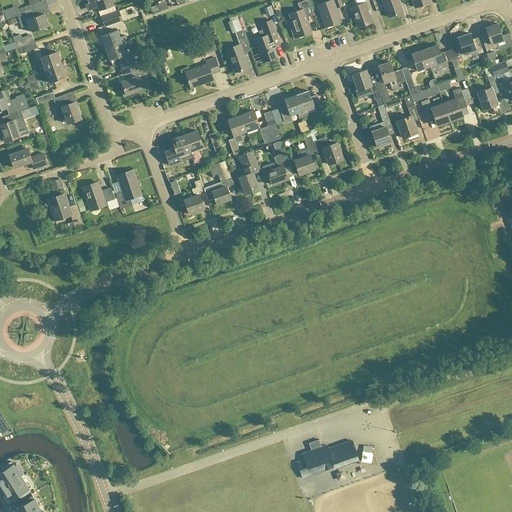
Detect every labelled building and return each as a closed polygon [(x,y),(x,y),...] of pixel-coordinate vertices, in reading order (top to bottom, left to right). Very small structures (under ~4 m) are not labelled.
[(86,0),(88,4),(95,2),(98,12),(113,7),(110,0),(86,0)] [(332,0),(333,1),(317,6),(325,29),(341,23),(336,9),(342,7),(340,0),(332,0)] [(381,0),(388,18),(402,13),(397,0),(381,0)] [(404,0),(406,2),(410,0),(411,0),(415,9),(429,4),(428,0),(404,0)] [(294,39),(297,38),(311,33),(306,18),(313,16),(308,1),(297,4),(300,11),(289,15),(293,28),(291,29),(294,39)] [(152,7),(154,12),(167,8),(164,2),(152,7)] [(364,4),(350,9),(357,29),(371,24),(364,4)] [(20,16),(34,11),(32,5),(18,10),(20,16)] [(273,15),(270,7),(263,9),(266,18),(273,15)] [(34,11),(20,16),(17,17),(21,29),(28,26),(31,33),(47,28),(43,15),(37,17),(34,11)] [(117,12),(100,18),(103,28),(121,22),(117,12)] [(239,45),(225,50),(234,74),(248,68),(244,57),(242,52),(249,50),(242,30),(240,31),(237,20),(231,22),(235,33),(239,45)] [(260,38),(254,40),(263,63),(277,58),(273,48),(272,44),(278,41),(271,21),(262,24),(264,29),(258,32),(260,38)] [(1,22),(0,23),(0,28),(5,32),(9,27),(8,26),(1,22)] [(497,48),(495,44),(503,41),(497,25),(484,29),(487,35),(481,37),(486,52),(492,50),(497,48)] [(124,36),(119,38),(116,31),(100,37),(104,49),(126,41),(124,36)] [(202,37),(204,43),(212,40),(210,34),(202,37)] [(471,57),(477,55),(477,56),(483,54),(477,39),(472,41),(469,34),(457,39),(463,56),(469,53),(471,57)] [(128,46),(126,41),(104,49),(109,62),(110,61),(112,68),(119,65),(123,75),(131,72),(138,70),(135,64),(131,53),(125,55),(123,48),(128,46)] [(212,42),(196,48),(199,57),(216,51),(212,42)] [(13,43),(2,47),(2,48),(0,48),(0,55),(4,54),(14,50),(16,50),(16,49),(13,43)] [(57,53),(41,58),(38,51),(35,49),(36,49),(34,43),(16,49),(16,50),(14,50),(17,56),(19,55),(32,50),(36,60),(35,60),(38,67),(42,65),(44,71),(61,65),(57,53)] [(444,57),(441,58),(436,46),(411,55),(417,72),(430,67),(432,73),(448,67),(444,57)] [(450,60),(454,73),(461,71),(456,57),(450,60)] [(185,73),(190,89),(213,81),(211,75),(219,72),(214,59),(205,62),(207,65),(185,73)] [(149,60),(146,61),(148,66),(150,72),(152,81),(155,79),(149,60)] [(148,66),(146,61),(135,64),(138,70),(148,66)] [(400,71),(393,73),(389,63),(377,67),(383,82),(376,85),(379,91),(381,98),(384,104),(384,105),(391,103),(384,84),(389,83),(392,91),(398,89),(397,84),(404,82),(407,90),(409,96),(410,95),(403,76),(403,77),(400,71)] [(504,63),(490,68),(493,77),(500,95),(505,93),(509,101),(511,99),(511,82),(503,85),(499,76),(508,73),(504,63)] [(61,65),(44,71),(49,84),(65,78),(61,65)] [(138,70),(131,72),(133,78),(121,83),(124,92),(122,93),(121,93),(123,99),(125,99),(136,96),(136,95),(136,92),(141,90),(137,77),(150,72),(148,66),(138,70)] [(25,78),(22,68),(15,71),(18,80),(25,78)] [(486,80),(487,79),(490,89),(476,94),(482,110),(497,105),(494,97),(500,95),(493,77),(490,68),(483,70),(486,80)] [(379,91),(376,85),(372,73),(367,75),(365,71),(352,76),(357,91),(354,92),(355,92),(356,92),(358,99),(373,94),(375,100),(381,98),(379,91)] [(409,74),(403,76),(410,95),(419,92),(417,86),(414,87),(409,74)] [(457,105),(464,102),(460,89),(452,92),(455,100),(443,104),(449,122),(462,117),(457,105)] [(5,91),(3,92),(0,93),(0,110),(6,108),(8,116),(20,112),(28,109),(23,95),(14,98),(15,99),(9,101),(5,91)] [(316,96),(310,98),(308,92),(296,96),(304,119),(308,117),(306,111),(314,108),(315,113),(321,111),(316,96)] [(65,96),(54,100),(53,100),(60,120),(65,119),(67,125),(80,120),(76,108),(78,107),(72,93),(65,95),(65,96)] [(53,100),(54,100),(52,94),(35,99),(38,105),(53,100)] [(284,100),(286,107),(280,109),(285,124),(291,122),(290,117),(295,115),(299,121),(304,119),(296,96),(284,100)] [(407,112),(414,110),(410,96),(403,98),(407,112)] [(381,98),(375,100),(377,107),(384,104),(381,98)] [(449,122),(443,104),(431,108),(428,100),(420,103),(425,116),(432,114),(437,126),(449,122)] [(399,101),(384,106),(385,110),(400,105),(399,101)] [(376,108),(382,123),(368,128),(370,133),(371,133),(377,148),(391,143),(385,127),(384,124),(389,122),(383,105),(376,108)] [(34,107),(27,110),(30,118),(37,115),(34,107)] [(253,111),(240,116),(246,133),(259,128),(253,111)] [(20,112),(8,116),(6,117),(8,123),(0,125),(0,131),(4,143),(19,137),(16,130),(25,126),(20,112)] [(267,122),(272,120),(270,112),(264,114),(267,122)] [(326,115),(329,124),(334,122),(331,113),(326,115)] [(246,133),(240,116),(227,120),(233,137),(233,139),(228,141),(233,156),(239,154),(235,144),(241,142),(239,135),(246,133)] [(396,122),(402,139),(417,134),(411,116),(396,122)] [(274,125),(265,128),(258,131),(263,145),(270,143),(279,140),(274,125)] [(369,135),(365,125),(360,127),(364,136),(369,135)] [(197,131),(184,136),(190,153),(203,148),(197,131)] [(297,153),(299,159),(293,161),(298,176),(314,170),(309,156),(316,154),(312,142),(310,137),(308,132),(302,135),(303,139),(307,149),(297,153)] [(214,134),(208,136),(214,153),(220,151),(214,134)] [(171,140),(175,149),(165,152),(170,166),(192,158),(190,153),(184,136),(171,140)] [(324,138),(312,142),(316,154),(318,159),(325,157),(328,165),(343,160),(337,143),(327,147),(324,138)] [(26,150),(9,156),(13,169),(30,163),(33,170),(47,166),(43,155),(30,159),(26,150)] [(244,176),(238,178),(232,181),(233,186),(240,183),(244,195),(258,190),(253,174),(260,171),(254,156),(255,156),(253,151),(237,157),(244,176)] [(277,168),(274,169),(273,164),(262,168),(266,179),(268,178),(271,185),(287,180),(283,170),(290,167),(285,154),(273,158),(277,168)] [(228,171),(224,162),(208,167),(211,177),(217,175),(222,188),(211,192),(216,205),(231,200),(226,187),(232,185),(232,186),(233,186),(232,181),(228,171)] [(129,200),(140,196),(132,171),(117,177),(122,193),(115,196),(120,210),(131,206),(129,200)] [(50,182),(53,192),(62,189),(58,180),(50,182)] [(194,197),(183,201),(189,215),(204,210),(199,196),(205,194),(200,181),(194,183),(196,188),(191,190),(194,197)] [(97,183),(82,188),(90,211),(105,206),(104,204),(114,200),(110,189),(100,192),(97,183)] [(63,195),(47,200),(54,222),(70,216),(74,228),(82,225),(76,205),(68,208),(63,195)] [(84,212),(81,201),(75,203),(79,213),(84,212)] [(361,399),(354,401),(357,407),(363,405),(361,399)] [(2,414),(0,414),(0,426),(3,432),(10,428),(2,414)] [(328,448),(327,448),(332,464),(356,455),(351,441),(328,449),(328,448)] [(327,448),(326,446),(302,455),(304,461),(307,469),(330,460),(332,464),(327,448)] [(0,472),(0,489),(20,477),(10,462),(0,468),(2,471),(0,472)] [(0,489),(0,490),(7,502),(18,495),(20,499),(30,492),(20,477),(0,489)] [(23,505),(12,511),(39,511),(32,496),(21,502),(23,505)]
